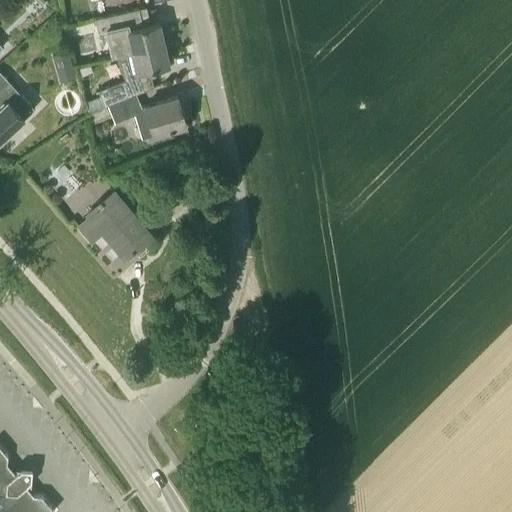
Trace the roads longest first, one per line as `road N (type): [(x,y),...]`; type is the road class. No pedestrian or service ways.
road 1 (unclassified): [(123,429),(193,366),(216,327),(238,254),(239,207),(197,0)]
road 2 (secondary): [(123,429),(67,360),(32,334)]
road 3 (secondary): [(32,334),(104,441)]
